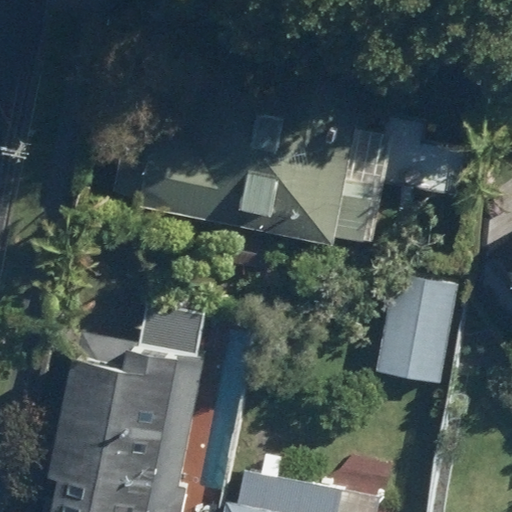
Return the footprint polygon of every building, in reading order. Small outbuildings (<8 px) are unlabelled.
[(137,132),(131,199),(384,223),(388,178),(468,186),(474,127),(308,111),(310,86),(276,83),(270,145),(137,132)] [(511,237),(499,247),(511,265),(511,237)] [(454,377),(466,265),(399,258),(388,370),(454,377)] [(148,332),(94,322),(58,511),(169,511),(210,296),(157,286),(148,332)] [(280,506),(235,499),(232,511),(373,511),(379,481),(287,466),(280,506)]
